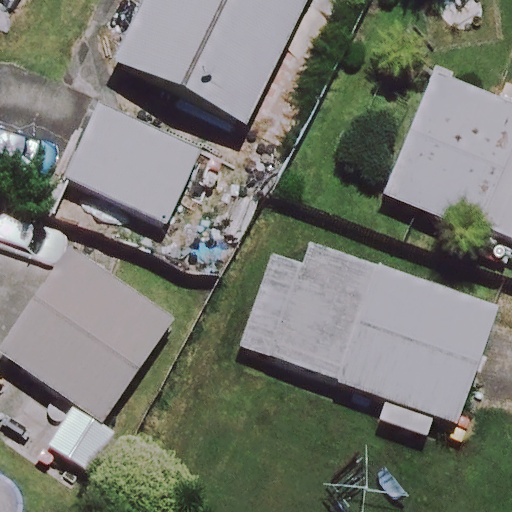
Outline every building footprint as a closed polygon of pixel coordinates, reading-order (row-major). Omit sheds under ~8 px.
[(304,0),(147,0),(111,74),(238,137),(304,0)] [(511,119),(427,87),(383,205),(511,254),(511,119)] [(198,150),(100,106),(63,188),(161,232),(198,150)] [(492,322),(282,246),(242,358),(452,433),(492,322)] [(163,331),(67,270),(4,369),(100,431),(163,331)]
